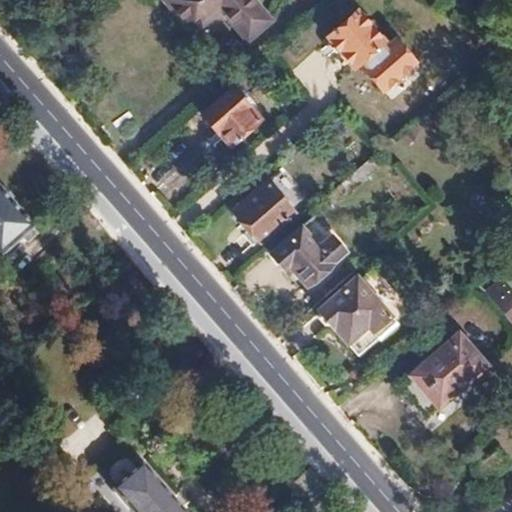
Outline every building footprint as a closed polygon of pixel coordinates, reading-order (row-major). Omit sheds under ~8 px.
[(269,18),(252,0),(165,0),(191,31),(219,7),(246,39),(269,18)] [(356,11),(328,36),(354,66),(383,39),(356,11)] [(257,118),(232,88),(201,115),(215,132),(218,130),(228,142),(257,118)] [(352,189),(379,165),(371,155),(368,158),(343,179),(352,189)] [(266,179),(231,210),(258,240),(293,209),(266,179)] [(0,257),(32,230),(0,194),(0,257)] [(331,260),(299,225),(268,253),(300,288),(331,260)] [(354,274),(317,308),(356,353),(378,334),(373,328),(389,314),(354,274)] [(511,292),(510,290),(502,280),(500,278),(487,290),(511,317),(511,292)] [(484,362),(457,332),(398,384),(424,415),(484,362)] [(180,511),(148,475),(120,442),(82,477),(102,499),(112,490),(132,511),(180,511)] [(483,481),(505,463),(496,451),(474,469),(483,481)] [(329,490),(321,481),(310,468),(288,488),(307,510),(329,490)]
